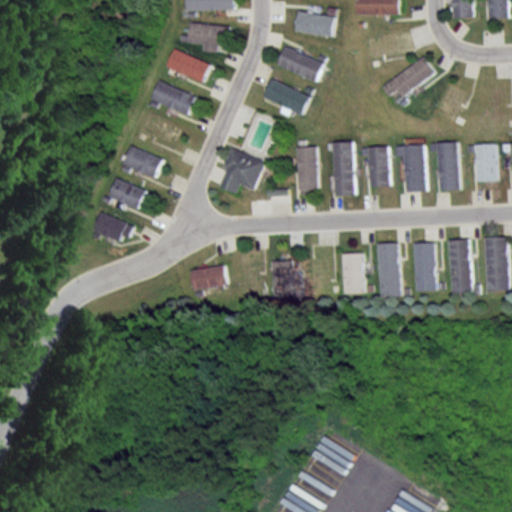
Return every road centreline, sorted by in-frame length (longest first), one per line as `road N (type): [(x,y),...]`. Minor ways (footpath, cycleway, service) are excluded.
road 1 (residential): [(511,212),(176,227)]
road 2 (residential): [(0,436),(68,298),(153,255),(176,227)]
road 3 (residential): [(176,227),(256,43),(260,0)]
